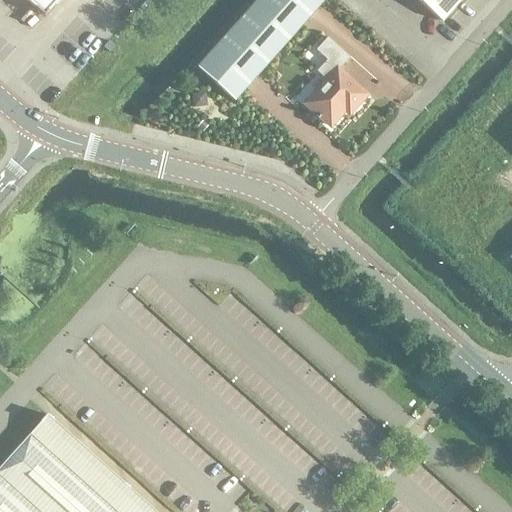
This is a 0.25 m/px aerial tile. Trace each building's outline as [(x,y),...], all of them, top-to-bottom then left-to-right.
[(59,0),(25,0),(45,17),(59,0)] [(323,2),(320,0),(259,0),(198,68),(234,101),(323,2)] [(417,0),(442,21),(461,0),(417,0)] [(349,106),(354,110),(367,96),(339,70),(350,58),(327,38),(316,51),(327,61),(317,72),(326,81),(305,105),(317,116),(316,117),(318,119),(320,118),(330,127),(349,106)] [(511,96),(505,104),(506,105),(507,104),(508,105),(502,112),(511,121),(511,96)] [(425,195),(467,228),(486,204),(444,171),(425,195)] [(154,511),(48,416),(0,468),(0,511),(154,511)]
